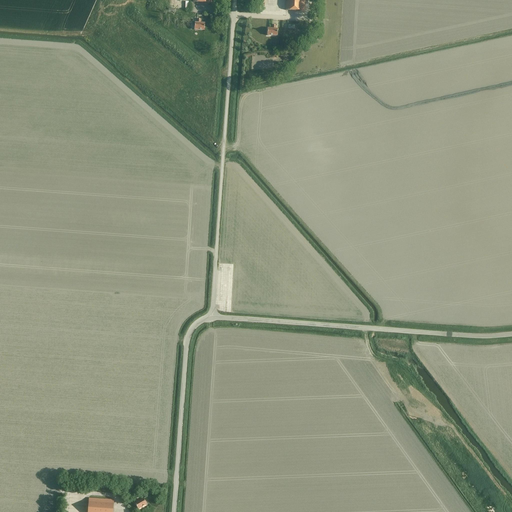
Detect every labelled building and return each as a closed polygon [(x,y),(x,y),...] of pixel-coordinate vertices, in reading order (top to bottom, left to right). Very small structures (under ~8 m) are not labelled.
[(303,0),(285,0),(285,11),(303,12),(303,0)] [(197,23),(195,23),(194,30),(204,30),(205,23),(200,23),(200,19),(198,19),(197,23)] [(275,26),(272,25),(271,30),(267,29),(266,36),(276,37),(277,30),(274,30),(275,26)] [(136,502),(135,503),(138,509),(147,504),(143,498),(139,501),(137,497),(135,498),(136,502)] [(89,499),(88,511),(112,511),(114,500),(89,499)]
